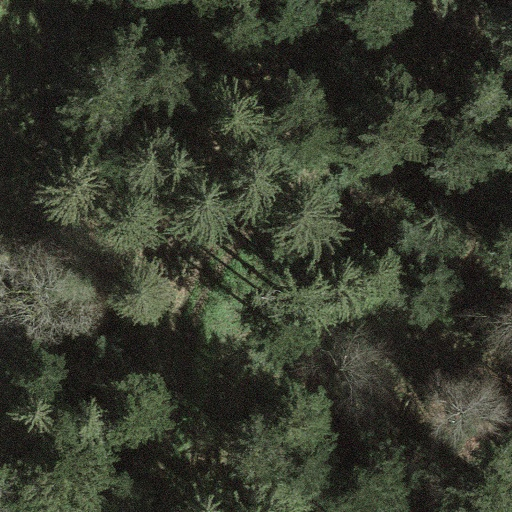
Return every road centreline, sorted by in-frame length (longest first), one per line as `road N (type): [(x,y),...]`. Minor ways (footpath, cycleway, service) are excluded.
road 1 (track): [(135,511),(140,470),(199,312),(229,256),(344,128),(419,0)]
road 2 (track): [(49,0),(55,117),(0,369)]
